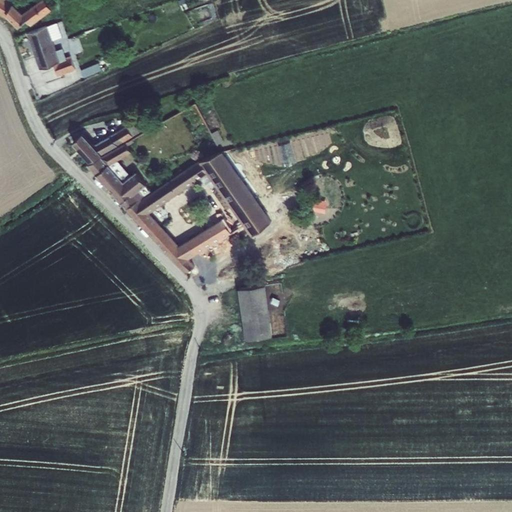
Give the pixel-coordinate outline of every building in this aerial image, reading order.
[(0,0),(0,13),(5,17),(7,14),(6,14),(13,3),(14,0),(0,0)] [(6,14),(7,14),(19,26),(27,18),(31,23),(52,8),(46,0),(38,0),(23,12),(13,3),(6,14)] [(52,23),(27,33),(39,69),(53,64),(57,76),(75,69),(72,62),(76,60),(74,55),(70,57),(70,56),(64,58),(52,23)] [(80,68),(83,76),(101,69),(98,61),(80,68)] [(83,132),(72,142),(89,161),(101,153),(122,141),(123,142),(139,132),(146,129),(141,118),(133,122),(94,145),(83,132)] [(217,130),(211,133),(217,144),(223,141),(217,130)] [(101,156),(88,164),(126,208),(151,192),(136,171),(128,177),(114,162),(131,153),(125,142),(101,156)] [(200,160),(207,173),(251,235),(271,221),(222,150),(200,160)] [(151,192),(126,208),(186,272),(195,266),(188,257),(230,232),(222,218),(178,244),(150,212),(207,173),(200,160),(199,159),(151,192)] [(265,285),(238,288),(245,339),(272,335),(265,285)]
